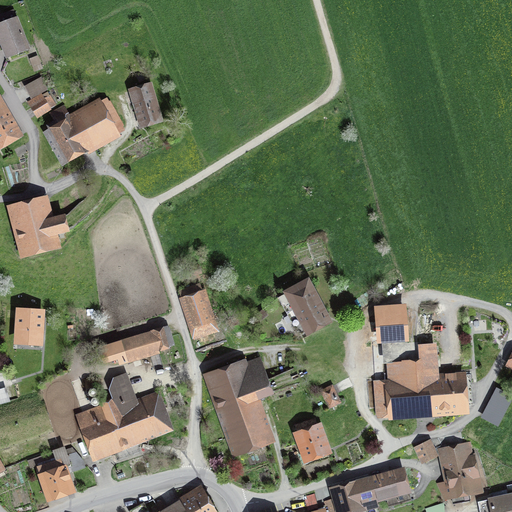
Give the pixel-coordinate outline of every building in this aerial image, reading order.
[(0,39),(7,57),(28,49),(17,18),(16,19),(13,11),(0,16),(0,39)] [(38,57),(30,60),(34,73),(43,70),(38,57)] [(39,80),(26,87),(32,97),(45,90),(39,80)] [(154,84),(135,89),(145,128),(164,122),(154,84)] [(42,95),(29,103),(37,116),(39,114),(40,116),(50,110),(49,108),(55,105),(49,96),(44,99),(42,95)] [(121,127),(108,103),(72,123),(63,107),(52,113),(61,129),(51,134),(64,158),(121,127)] [(0,144),(19,133),(5,110),(3,111),(0,105),(0,144)] [(61,217),(62,218),(47,222),(42,201),(15,208),(27,253),(53,246),(50,234),(65,230),(65,231),(73,228),(79,223),(74,208),(67,214),(61,217)] [(297,311),(308,331),(328,320),(307,282),(279,298),(289,316),(297,311)] [(182,291),(184,299),(184,300),(196,338),(216,331),(213,321),(214,320),(212,312),(213,312),(206,293),(206,292),(201,294),(198,286),(182,291)] [(19,311),(18,336),(26,337),(26,341),(40,342),(42,313),(19,311)] [(421,342),(408,343),(406,313),(380,315),(382,340),(386,339),(388,363),(389,363),(390,383),(376,384),(378,415),(464,408),(464,405),(473,405),(471,375),(437,377),(434,346),(421,347),(421,342)] [(169,343),(165,331),(121,344),(126,362),(150,355),(149,349),(169,343)] [(101,349),(105,362),(118,359),(119,364),(126,362),(121,344),(101,349)] [(212,376),(238,450),(267,440),(252,399),(270,392),(265,381),(268,380),(260,359),(212,376)] [(76,415),(91,454),(166,426),(155,394),(135,402),(125,375),(114,382),(112,390),(116,400),(76,415)] [(322,391),(330,407),(340,402),(332,386),(322,391)] [(0,403),(9,401),(6,389),(0,390),(0,403)] [(484,417),(497,424),(511,397),(498,390),(484,417)] [(43,400),(0,412),(0,443),(52,428),(43,400)] [(315,420),(296,427),(307,457),(326,451),(315,420)] [(428,441),(416,446),(423,460),(435,455),(428,441)] [(473,454),(466,455),(464,447),(443,451),(448,475),(451,492),(452,493),(453,502),(469,499),(468,492),(480,490),(473,454)] [(37,464),(49,498),(72,490),(65,468),(70,466),(72,471),(85,467),(83,460),(76,453),(67,456),(64,448),(28,460),(31,466),(37,464)] [(411,501),(403,470),(370,479),(377,505),(387,503),(389,507),(411,501)] [(333,489),(338,511),(353,511),(377,505),(370,479),(333,489)] [(214,511),(203,493),(202,491),(200,493),(181,504),(185,511),(214,511)] [(511,511),(511,495),(479,502),(481,511),(511,511)] [(185,511),(181,504),(180,502),(163,511),(185,511)] [(129,511),(149,511),(144,503),(140,506),(139,505),(129,511)]
